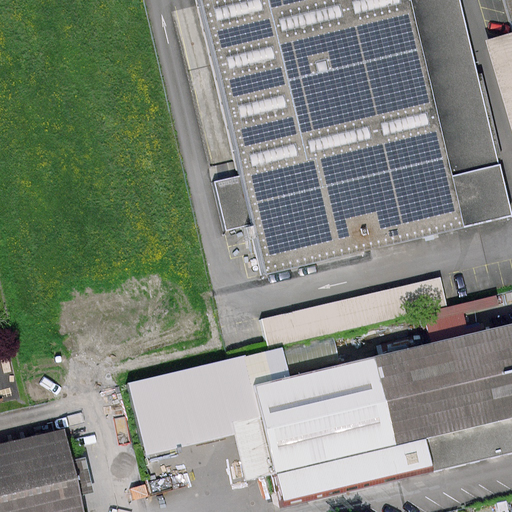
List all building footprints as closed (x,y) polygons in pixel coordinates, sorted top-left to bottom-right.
[(369,247),(511,214),(511,209),(461,0),(196,0),(261,272),(369,247)] [(511,32),(487,39),(511,126),(511,32)] [(413,282),(258,311),(263,338),(418,309),(413,282)] [(511,328),(286,381),(279,349),(226,361),(132,383),(147,449),(267,421),(284,491),(286,500),(511,447),(511,328)] [(63,434),(0,447),(0,511),(80,511),(73,480),(63,434)]
